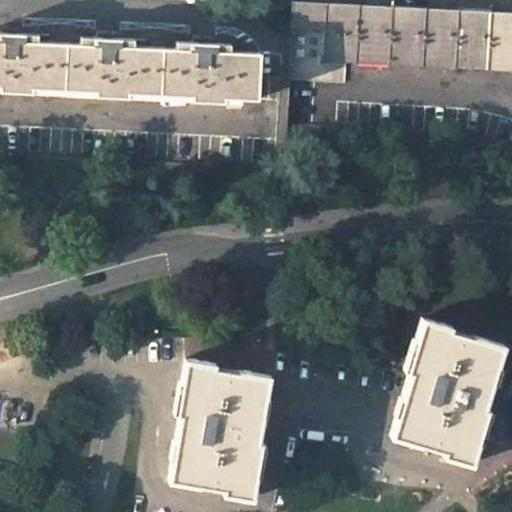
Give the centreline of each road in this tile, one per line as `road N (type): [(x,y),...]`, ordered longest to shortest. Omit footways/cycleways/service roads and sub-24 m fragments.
road 1 (unclassified): [(0,295),(168,250),(474,222),(511,226)]
road 2 (unknown): [(455,475),(432,470),(420,450),(313,387),(303,395),(276,511)]
